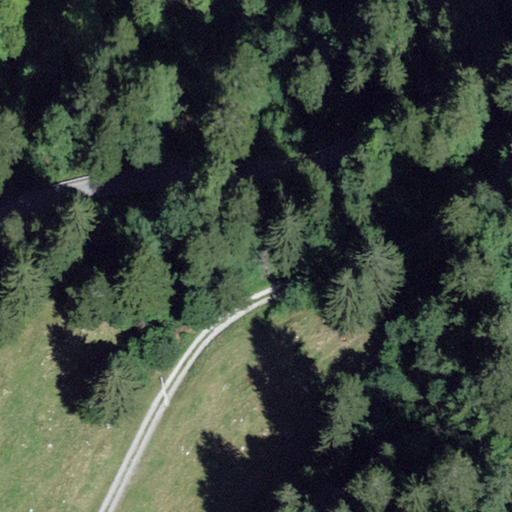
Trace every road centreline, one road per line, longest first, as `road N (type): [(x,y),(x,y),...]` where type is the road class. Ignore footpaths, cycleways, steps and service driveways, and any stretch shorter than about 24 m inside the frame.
road 1 (track): [(110,511),(152,422),(213,333),(274,297),(405,247),(511,139)]
road 2 (unclassified): [(511,58),(432,115),(340,155),(271,175),(98,188),(0,219)]
